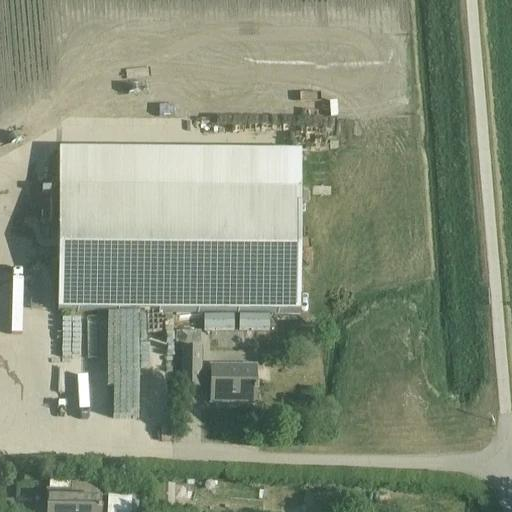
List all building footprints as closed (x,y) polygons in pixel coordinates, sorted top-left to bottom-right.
[(59,153),(58,313),(299,315),(300,155),(59,153)] [(234,319),(205,318),(204,333),(234,333),(234,319)] [(269,319),(239,319),(239,333),(269,333),(269,319)] [(176,334),(176,345),(201,345),(201,334),(176,334)] [(46,375),(46,341),(33,341),(33,375),(46,375)] [(201,391),(202,351),(181,350),(181,390),(201,391)] [(255,405),(255,385),(255,370),(211,369),(211,405),(255,405)] [(152,420),(151,401),(142,401),(142,421),(152,420)] [(169,488),(158,488),(158,511),(169,511),(173,511),(173,488),(169,488)] [(47,493),(47,511),(99,511),(100,501),(68,501),(68,493),(47,493)]
